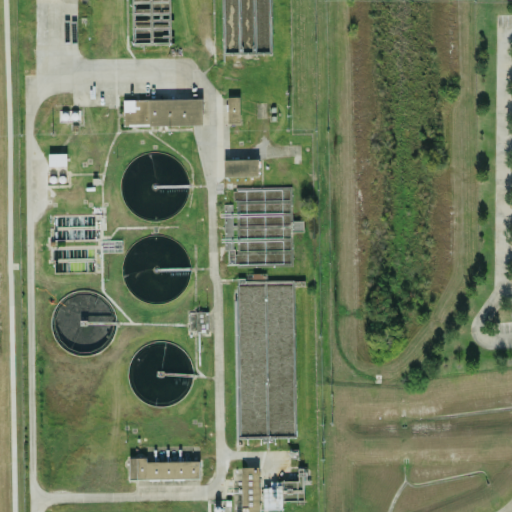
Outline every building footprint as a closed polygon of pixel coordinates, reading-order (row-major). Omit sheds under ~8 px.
[(226,123),(239,123),(239,97),(227,97),(226,123)] [(202,125),(201,98),(122,100),(123,127),(202,125)] [(66,165),(66,154),(47,154),(48,165),(66,165)] [(223,177),(258,176),(258,159),(223,160),(223,177)] [(224,264),(290,264),(290,189),(232,189),(232,204),(224,204),(224,264)] [(129,480),(198,479),(198,461),(145,462),(145,458),(128,458),(129,480)] [(257,467),(239,468),(240,511),(248,511),(259,511),(257,467)] [(282,509),(282,501),(302,501),(301,482),(262,483),(262,510),(282,509)]
